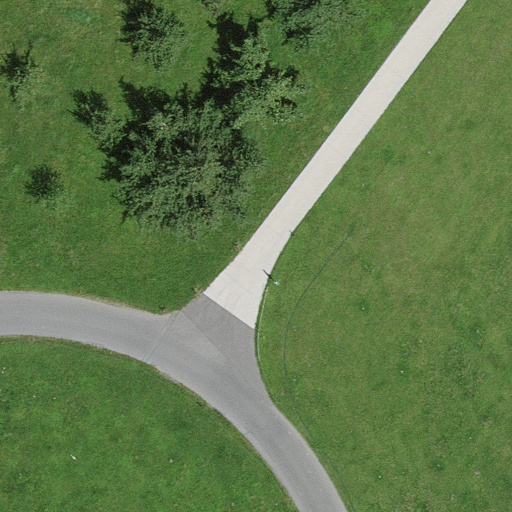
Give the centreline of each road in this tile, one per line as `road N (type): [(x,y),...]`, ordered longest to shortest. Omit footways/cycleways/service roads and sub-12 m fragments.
road 1 (track): [(457,0),(186,355)]
road 2 (tertiary): [(0,314),(86,320),(186,355),(266,428),(323,511)]
